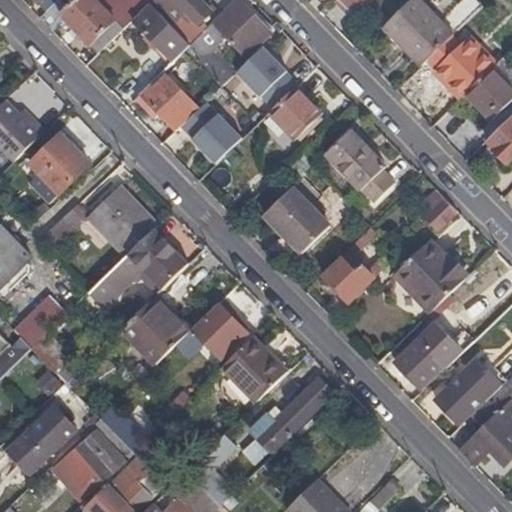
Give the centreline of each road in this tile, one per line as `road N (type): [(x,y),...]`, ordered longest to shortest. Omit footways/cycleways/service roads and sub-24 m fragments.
road 1 (residential): [(0,3),(494,511)]
road 2 (residential): [(273,0),(511,242)]
